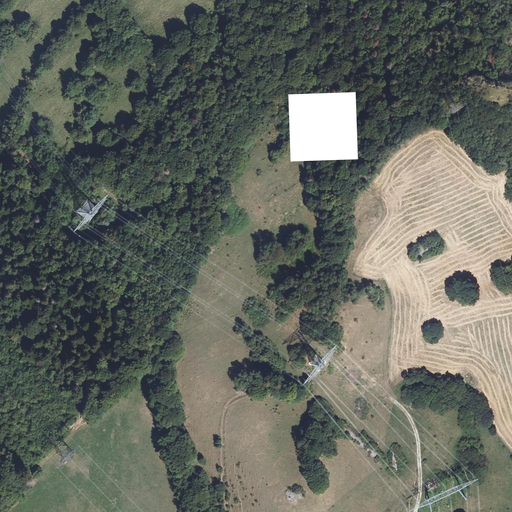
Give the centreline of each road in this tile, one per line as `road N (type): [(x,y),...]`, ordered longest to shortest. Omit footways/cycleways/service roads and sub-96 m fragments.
road 1 (track): [(77,427),(110,327),(192,193),(182,167),(185,140),(203,112),(264,54),(367,0)]
road 2 (track): [(415,511),(416,433),(384,374),(390,306),(382,282)]
road 3 (track): [(153,358),(175,347),(162,388),(198,511)]
